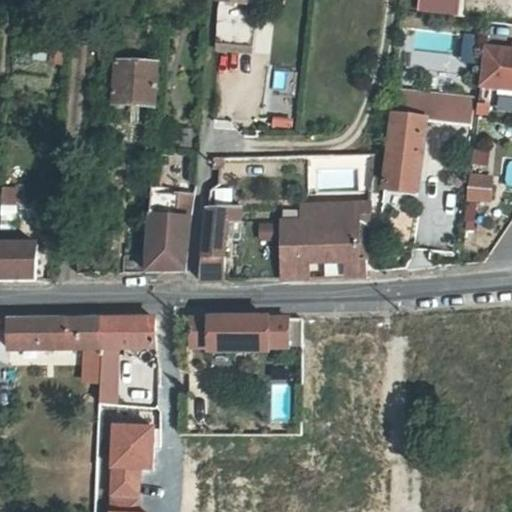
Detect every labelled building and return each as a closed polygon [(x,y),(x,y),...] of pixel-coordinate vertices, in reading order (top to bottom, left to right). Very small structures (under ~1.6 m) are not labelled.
[(486,0),(445,0),(445,5),(486,9),(486,0)] [(245,6),(218,3),(214,45),(248,49),(251,13),(245,13),(245,6)] [(511,47),(485,45),(480,85),(511,87),(511,47)] [(154,106),(156,64),(116,61),(113,104),(154,106)] [(478,99),(399,90),(391,151),(389,150),(385,188),(418,195),(419,189),(421,178),(429,136),(474,140),(478,99)] [(488,168),(489,147),(471,146),(469,166),(488,168)] [(115,178),(115,167),(105,166),(104,178),(115,178)] [(495,178),(473,176),(471,197),(492,200),(495,178)] [(418,195),(385,188),(382,202),(415,209),(418,195)] [(158,216),(189,219),(191,196),(159,194),(158,216)] [(301,206),(300,223),(281,224),(279,281),(307,280),(307,263),(345,262),(345,280),(364,280),(370,206),(301,206)] [(12,223),(12,208),(4,208),(4,222),(12,223)] [(223,282),(226,225),(239,225),(240,209),(207,208),(198,283),(223,282)] [(146,250),(144,273),(186,272),(189,219),(158,216),(148,216),(146,250)] [(0,245),(0,282),(35,282),(37,247),(0,245)] [(77,246),(76,275),(93,274),(95,246),(77,246)] [(144,273),(146,250),(123,250),(121,273),(144,273)] [(212,350),(213,355),(271,354),(271,350),(289,349),(289,320),(192,321),(192,350),(212,350)] [(102,322),(102,350),(100,383),(99,418),(114,418),(118,350),(158,350),(154,321),(102,322)] [(102,350),(102,322),(11,324),(11,350),(102,350)] [(154,425),(110,424),(107,511),(137,511),(139,470),(152,470),(154,425)]
